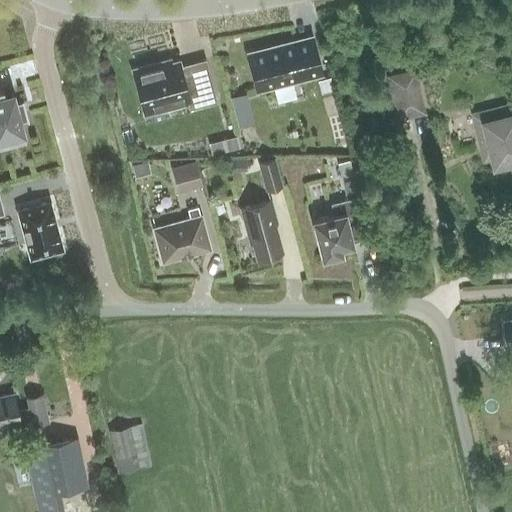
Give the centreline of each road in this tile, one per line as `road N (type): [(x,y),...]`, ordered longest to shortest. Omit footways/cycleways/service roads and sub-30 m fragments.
road 1 (residential): [(483,511),(439,326),(421,308),(109,312)]
road 2 (unclassified): [(55,4),(43,58),(109,312)]
road 3 (tertiary): [(215,9),(115,13),(55,4)]
